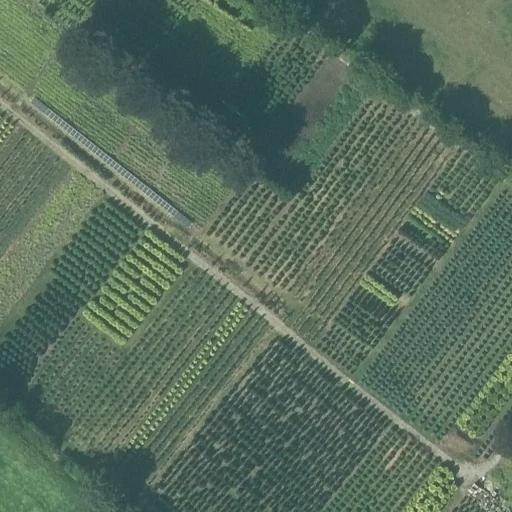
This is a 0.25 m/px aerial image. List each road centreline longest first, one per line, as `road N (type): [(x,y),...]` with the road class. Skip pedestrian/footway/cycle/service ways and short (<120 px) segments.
road 1 (track): [(0,106),(451,462)]
road 2 (track): [(335,0),(511,126)]
